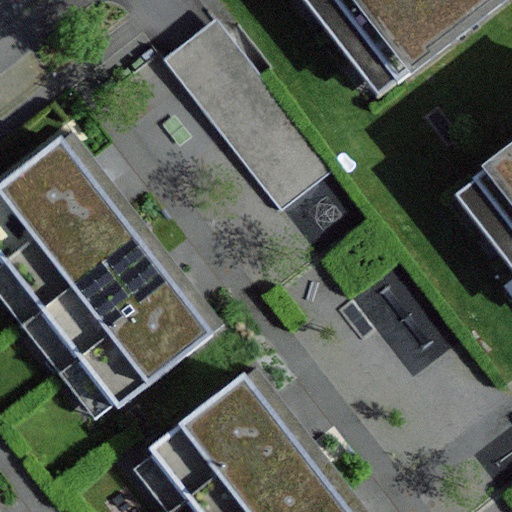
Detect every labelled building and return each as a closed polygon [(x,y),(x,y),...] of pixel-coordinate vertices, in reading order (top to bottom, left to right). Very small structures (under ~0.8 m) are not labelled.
[(511,8),(511,0),(312,0),(390,102),(511,8)] [(195,42),(171,59),(281,211),(331,174),(221,23),(195,42)] [(79,137),(0,195),(0,248),(119,409),(224,333),(79,137)] [(511,161),(465,198),(511,258),(511,161)] [(411,368),(455,337),(394,251),(350,282),(411,368)] [(368,511),(264,369),(155,449),(201,511),(368,511)]
